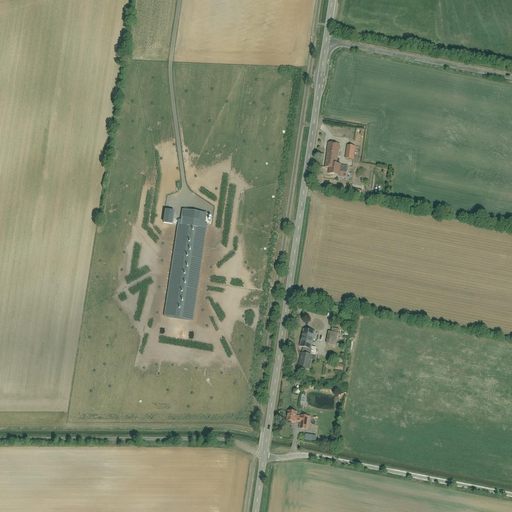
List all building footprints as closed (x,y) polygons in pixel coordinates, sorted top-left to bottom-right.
[(324,167),(328,168),(328,173),(339,175),(340,165),(340,164),(336,164),(339,144),(327,142),(324,167)] [(355,146),(346,145),(345,159),(353,160),(355,146)] [(165,210),(164,223),(177,224),(177,214),(174,214),(174,211),(165,210)] [(167,308),(166,317),(176,318),(177,309),(167,308)] [(312,331),(303,329),(300,346),(309,348),(312,331)] [(337,333),(328,331),(326,343),(335,344),(337,333)] [(313,355),(301,353),(299,367),(309,369),(311,360),(312,360),(313,355)] [(296,412),(287,411),(286,414),(285,414),(284,418),(285,418),(285,421),(295,422),(295,421),(296,415),(296,412)] [(298,428),(305,429),(306,428),(308,428),(309,417),(300,416),(299,422),(298,428)]
